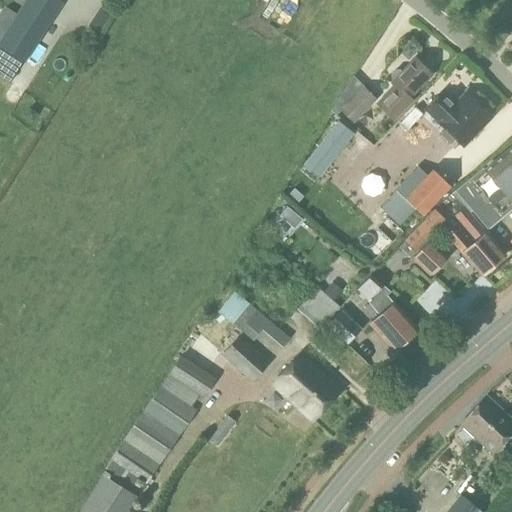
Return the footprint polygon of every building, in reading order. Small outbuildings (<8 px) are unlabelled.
[(7,11),(0,21),(0,69),(12,78),(62,3),(56,0),(28,0),(18,18),(7,11)] [(91,20),(88,25),(98,33),(105,22),(100,19),(91,20)] [(395,85),(376,104),(391,120),(394,122),(384,131),(392,139),(415,116),(405,106),(410,100),(408,98),(411,94),(430,75),(415,60),(402,73),(393,82),(392,82),(395,85)] [(335,116),(340,111),(362,88),(352,78),(330,110),(335,116)] [(351,122),(374,99),(362,88),(340,111),(351,122)] [(455,103),(444,92),(424,110),(437,122),(462,147),(491,118),(466,93),(455,103)] [(336,122),(308,157),(323,170),(352,135),(336,122)] [(481,169),(451,194),(485,232),(511,209),(511,147),(483,171),(481,169)] [(449,187),(430,170),(423,177),(415,170),(396,191),(413,207),(422,216),(449,187)] [(294,189),(287,196),(297,204),(303,197),(294,189)] [(396,191),(380,208),(397,224),(413,207),(396,191)] [(505,256),(485,232),(464,209),(455,217),(474,240),(470,244),(456,227),(446,235),(461,252),(461,253),(481,276),(505,256)] [(434,212),(404,242),(414,253),(425,242),(445,222),(434,212)] [(404,242),(398,248),(412,261),(429,277),(445,259),(428,244),(425,242),(414,253),(404,242)] [(356,289),(367,301),(383,286),(370,274),(356,289)] [(319,329),(338,307),(315,287),(296,309),(319,329)] [(268,343),(275,349),(283,339),(225,294),(209,314),(260,354),(268,343)] [(393,351),(414,333),(391,306),(370,325),(393,351)] [(341,310),(326,325),(346,344),(361,329),(341,310)] [(313,420),(338,392),(299,356),(274,384),(313,420)] [(492,454),(511,432),(511,420),(486,396),(460,424),(492,454)] [(480,511),(460,497),(448,511),(480,511)]
